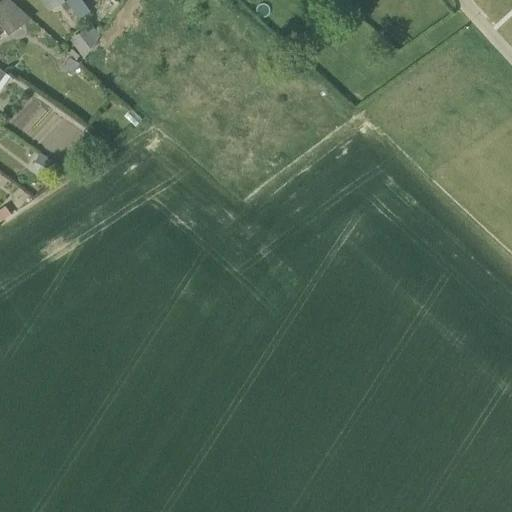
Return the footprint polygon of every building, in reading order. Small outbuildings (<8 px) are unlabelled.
[(11,0),(1,0),(0,1),(0,21),(9,34),(32,18),(11,0)] [(97,40),(89,29),(88,27),(71,39),(84,57),(97,40)] [(72,76),(80,63),(70,57),(62,70),(72,76)] [(97,141),(95,145),(102,150),(105,145),(97,141)] [(34,164),(45,169),(50,160),(39,154),(34,164)]
